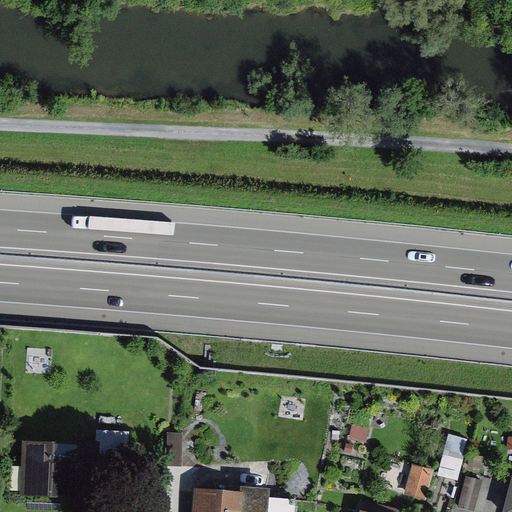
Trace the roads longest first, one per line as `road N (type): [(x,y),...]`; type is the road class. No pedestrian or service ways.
road 1 (motorway): [(0,281),(511,328)]
road 2 (motorway): [(511,271),(0,226)]
road 3 (track): [(0,128),(511,155)]
